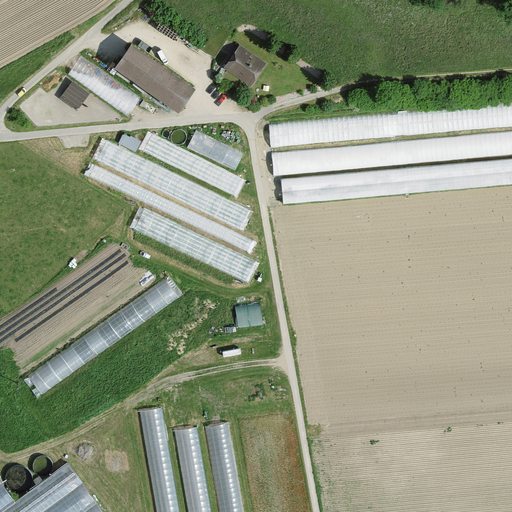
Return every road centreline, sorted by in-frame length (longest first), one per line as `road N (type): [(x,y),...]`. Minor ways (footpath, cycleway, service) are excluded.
road 1 (track): [(317,511),(250,123)]
road 2 (residential): [(0,137),(250,123)]
road 3 (track): [(0,113),(127,0)]
